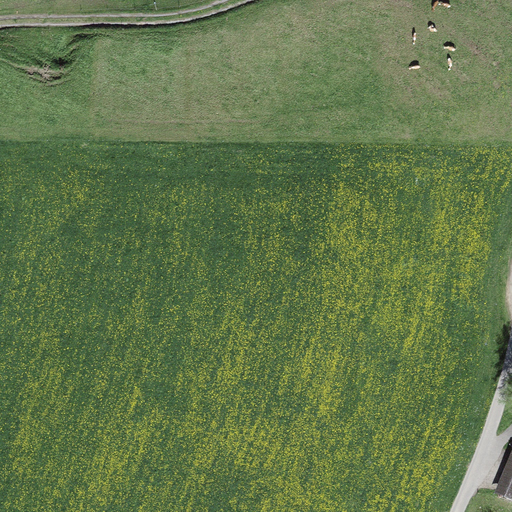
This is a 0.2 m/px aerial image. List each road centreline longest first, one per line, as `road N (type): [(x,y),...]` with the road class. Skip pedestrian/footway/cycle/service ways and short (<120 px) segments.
road 1 (track): [(239,0),(147,19),(0,22)]
road 2 (unclassified): [(457,511),(511,357)]
